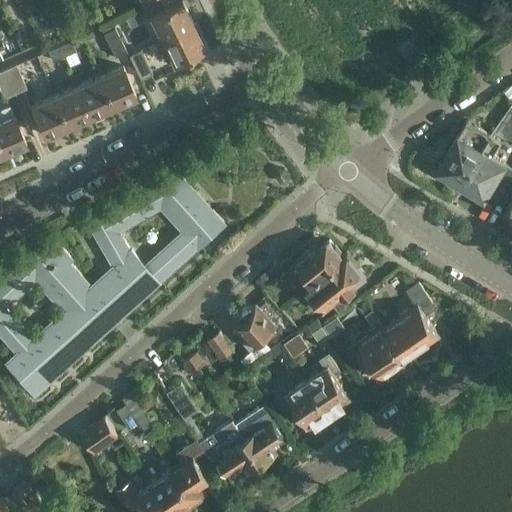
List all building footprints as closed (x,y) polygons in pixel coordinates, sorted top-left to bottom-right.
[(170,0),(150,0),(140,6),(145,17),(150,15),(161,38),(193,23),(181,0),(177,0),(172,3),(170,0)] [(193,23),(161,38),(173,62),(204,47),(193,23)] [(114,55),(125,50),(114,27),(103,32),(114,55)] [(70,39),(59,44),(63,54),(75,49),(70,39)] [(63,54),(59,44),(48,49),(52,59),(63,54)] [(140,48),(128,53),(140,78),(152,72),(140,48)] [(15,63),(5,68),(15,91),(25,87),(15,63)] [(122,65),(99,74),(112,104),(135,94),(122,65)] [(15,91),(5,68),(0,69),(0,89),(3,96),(15,91)] [(99,74),(77,84),(89,114),(112,104),(99,74)] [(77,84),(54,94),(67,123),(89,114),(77,84)] [(67,123),(54,94),(30,104),(43,134),(67,123)] [(0,107),(0,146),(2,152),(25,141),(9,104),(0,107)] [(465,121),(442,159),(440,160),(439,161),(438,162),(437,163),(437,165),(437,166),(437,168),(437,169),(438,171),(439,172),(440,173),(441,174),(442,174),(444,174),(445,174),(447,174),(461,182),(481,148),(489,135),(465,121)] [(481,148),(461,182),(471,188),(469,192),(479,199),(482,195),(484,196),(488,190),(498,197),(511,173),(511,166),(505,162),(492,154),(501,140),(490,133),(489,135),(481,148)] [(159,281),(159,280),(197,245),(198,245),(224,222),(212,209),(209,211),(186,186),(189,183),(179,171),(147,189),(148,190),(109,212),(108,211),(90,221),(114,264),(91,285),(69,260),(72,257),(57,240),(21,260),(23,262),(0,282),(0,330),(18,351),(8,360),(36,391),(61,369),(58,364),(98,328),(102,332),(132,305),(128,301),(155,277),(159,281)] [(298,273),(307,284),(348,251),(347,250),(343,254),(329,237),(316,248),(314,245),(281,273),(288,281),(298,273)] [(348,251),(307,284),(316,296),(315,297),(323,308),(330,302),(338,312),(348,304),(343,296),(355,286),(353,283),(366,273),(348,251)] [(406,284),(397,271),(387,278),(396,291),(406,284)] [(384,326),(383,325),(383,326),(405,358),(404,356),(429,339),(427,335),(435,329),(422,309),(432,302),(418,281),(408,288),(420,308),(412,313),(409,309),(384,326)] [(262,337),(275,324),(255,303),(252,305),(250,304),(240,314),(241,316),(235,321),(248,336),(243,340),(251,348),(251,347),(255,351),(266,341),(262,337)] [(383,326),(383,325),(372,309),(366,314),(376,328),(358,340),(362,346),(356,351),(370,372),(377,368),(381,374),(405,358),(383,326)] [(336,313),(323,322),(329,331),(341,322),(336,313)] [(312,330),(321,324),(317,317),(308,324),(312,330)] [(221,357),(233,349),(219,329),(207,337),(221,357)] [(300,332),(286,340),(293,351),(306,342),(300,332)] [(197,350),(191,355),(198,366),(204,361),(197,350)] [(325,364),(306,377),(330,412),(344,403),(342,400),(349,395),(332,370),(337,366),(328,353),(320,357),(325,364)] [(191,355),(183,360),(190,371),(198,366),(191,355)] [(330,412),(306,377),(287,390),(282,383),(275,388),(284,402),(290,398),(307,423),(314,419),(316,422),(330,412)] [(184,417),(198,408),(181,381),(167,391),(184,417)] [(130,428),(140,422),(126,402),(117,408),(130,428)] [(263,404),(236,422),(263,462),(268,459),(267,457),(276,451),(275,451),(270,445),(277,441),(278,442),(276,438),(282,433),(263,404)] [(92,450),(117,433),(105,415),(80,432),(92,450)] [(263,462),(236,422),(235,422),(239,428),(219,441),(213,431),(199,440),(212,458),(221,452),(222,455),(218,457),(226,470),(231,467),(233,470),(243,463),(248,470),(255,465),(256,467),(263,462)] [(151,481),(171,511),(186,511),(197,505),(171,468),(156,444),(148,449),(164,473),(151,481)] [(184,459),(171,468),(197,505),(193,499),(206,490),(202,484),(210,478),(193,453),(191,454),(185,445),(178,449),(184,459)] [(35,472),(3,497),(9,505),(25,493),(36,511),(41,511),(44,511),(28,486),(39,477),(35,472)] [(171,511),(151,481),(146,474),(134,482),(130,477),(115,487),(127,504),(132,501),(140,511),(171,511)]
